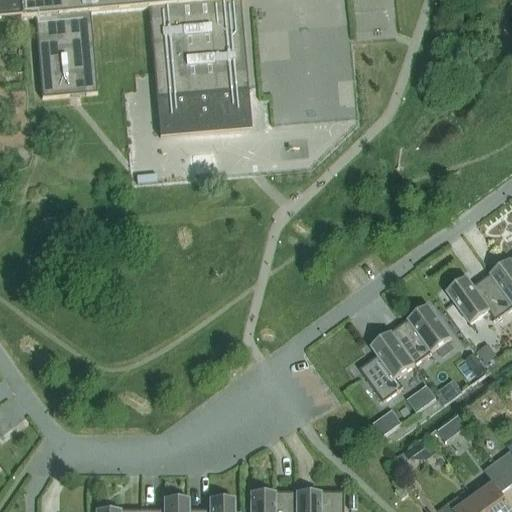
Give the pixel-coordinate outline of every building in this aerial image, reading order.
[(0,0),(0,24),(36,22),(43,102),(98,97),(91,17),(150,12),(158,101),(161,140),(253,132),(249,93),(241,0),(0,0)] [(511,262),(491,277),(511,306),(511,262)] [(511,312),(511,306),(491,277),(474,290),(467,281),(453,291),(453,290),(447,295),(471,328),(489,315),(496,324),(511,312)] [(391,336),(415,369),(452,342),(429,309),(423,313),(416,317),(416,318),(391,336)] [(415,369),(391,336),(371,350),(378,360),(372,364),(365,368),(366,369),(360,373),(384,406),(404,391),(397,382),(415,369)] [(477,356),(486,368),(496,360),(487,348),(477,356)] [(473,375),(483,367),(475,357),(465,364),(473,375)] [(417,413),(441,398),(444,405),(462,394),(454,381),(433,394),(429,386),(408,399),(417,413)] [(458,418),(436,431),(444,443),(466,429),(458,418)] [(382,443),(399,432),(391,419),(374,431),(382,443)] [(429,437),(404,454),(413,467),(438,449),(429,437)] [(511,456),(496,468),(511,489),(511,456)] [(511,491),(511,489),(496,468),(486,475),(496,488),(476,502),(483,511),(511,511),(511,509),(503,498),(511,491)] [(403,505),(410,499),(404,491),(396,496),(403,505)] [(296,511),(297,496),(265,496),(265,495),(257,495),(257,496),(250,496),(250,511),(296,511)] [(329,496),(297,496),(296,511),(343,511),(343,495),(329,495),(329,496)] [(349,511),(357,511),(357,498),(349,498),(349,511)] [(163,511),(188,511),(189,501),(181,501),(181,502),(164,502),(163,511)] [(209,511),(234,511),(234,501),(226,501),(226,502),(210,502),(209,511)] [(483,511),(476,502),(466,510),(460,502),(447,511),(483,511)]
